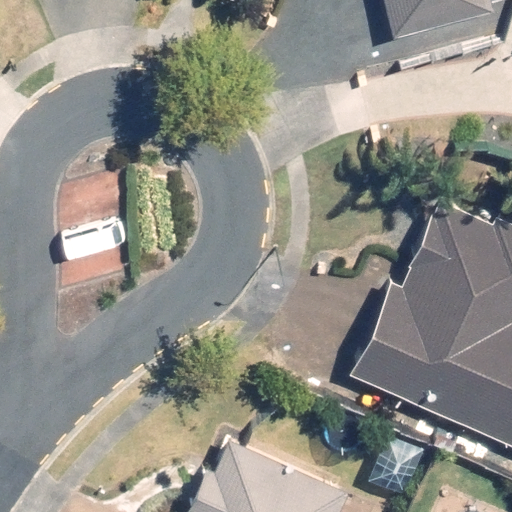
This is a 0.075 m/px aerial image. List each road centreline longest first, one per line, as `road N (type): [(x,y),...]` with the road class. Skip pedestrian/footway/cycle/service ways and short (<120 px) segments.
road 1 (residential): [(0,220),(28,130),(73,100),(139,78),(207,144),(227,213),(204,262)]
road 2 (residential): [(204,262),(6,395)]
road 3 (residential): [(6,395),(0,248)]
